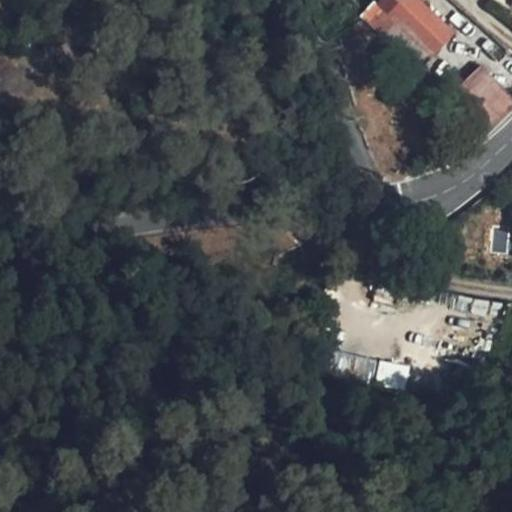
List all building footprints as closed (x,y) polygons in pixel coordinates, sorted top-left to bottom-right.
[(386,10),(371,24),(417,70),(453,34),(419,0),(402,0),(389,13),(386,10)] [(511,98),(478,64),(444,98),(483,137),(511,107),(511,98)] [(394,109),(410,93),(400,83),(384,98),(394,109)] [(369,377),(372,360),(338,354),(335,371),(369,377)] [(375,385),(406,388),(408,364),(377,361),(375,385)]
